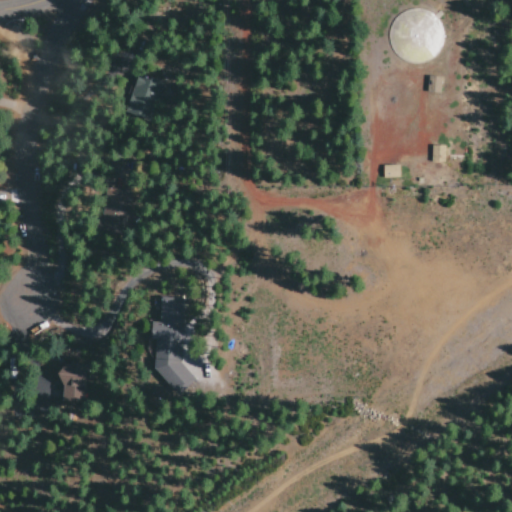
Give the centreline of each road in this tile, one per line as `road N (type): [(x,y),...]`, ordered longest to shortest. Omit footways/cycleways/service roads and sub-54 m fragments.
road 1 (track): [(222,511),(285,472),(343,419),(400,431),(413,419),(419,364),(511,309)]
road 2 (residential): [(0,28),(30,137),(39,251),(26,298)]
road 3 (residential): [(241,0),(244,168)]
road 4 (residential): [(65,6),(30,137)]
